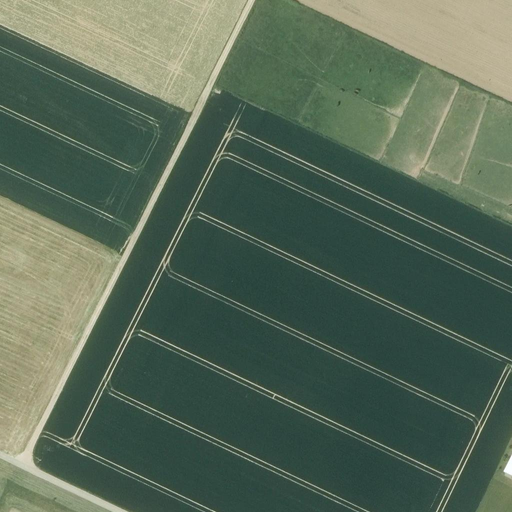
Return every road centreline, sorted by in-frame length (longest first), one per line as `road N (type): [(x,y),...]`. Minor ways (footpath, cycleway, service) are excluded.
road 1 (track): [(263,0),(29,470)]
road 2 (track): [(119,511),(0,457)]
